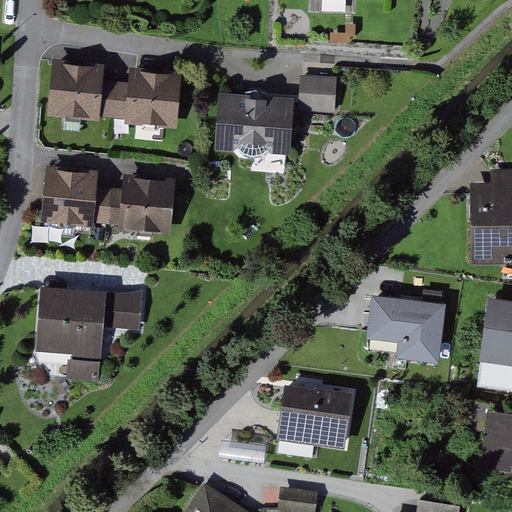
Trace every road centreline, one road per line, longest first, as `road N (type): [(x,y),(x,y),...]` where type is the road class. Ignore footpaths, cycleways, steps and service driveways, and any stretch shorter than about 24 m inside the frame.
road 1 (residential): [(117,511),(511,105)]
road 2 (residential): [(36,0),(27,157),(0,272)]
